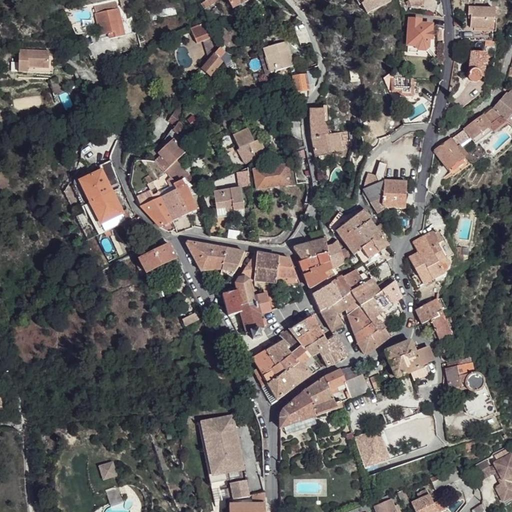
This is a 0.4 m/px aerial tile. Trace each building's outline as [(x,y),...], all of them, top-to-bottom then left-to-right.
[(227,0),(233,8),(235,8),(240,5),(241,5),(246,2),(249,0),(227,0)] [(362,0),(364,3),(361,4),(367,15),(391,2),(389,0),(362,0)] [(116,3),(94,9),(95,14),(118,9),(116,3)] [(150,8),(145,9),(145,10),(143,10),(145,17),(148,20),(150,19),(150,21),(158,20),(158,18),(177,14),(175,7),(151,11),(150,8)] [(99,29),(101,36),(109,34),(114,33),(115,38),(124,35),(118,9),(95,14),(98,26),(99,29)] [(489,32),(490,11),(465,11),(465,18),(467,18),(467,31),(489,32)] [(410,21),(408,46),(416,46),(419,50),(425,50),(428,47),(428,45),(430,46),(431,33),(431,26),(420,25),(420,22),(410,21)] [(306,34),(302,23),(293,27),(297,37),(306,34)] [(211,37),(208,28),(207,29),(201,31),(193,35),(197,43),(204,40),(211,37)] [(214,54),(216,52),(211,37),(204,40),(210,60),(214,54)] [(262,49),(265,58),(269,57),(274,72),(293,66),(285,42),(262,49)] [(408,46),(407,53),(418,54),(418,53),(426,53),(427,52),(425,50),(419,50),(416,46),(408,46)] [(214,54),(220,59),(225,52),(220,48),(216,52),(214,54)] [(51,50),(21,49),(20,72),(30,72),(30,67),(51,68),(51,65),(51,50)] [(202,69),(210,76),(219,66),(218,66),(222,61),(220,59),(214,54),(210,60),(202,69)] [(477,84),(479,81),(480,67),(483,67),(484,56),(466,55),(465,79),(465,81),(467,84),(470,86),(473,86),(477,84)] [(265,58),(270,73),(274,72),(269,57),(265,58)] [(313,71),(307,72),(309,84),(316,83),(313,71)] [(293,76),(295,92),(296,92),(309,90),(306,74),(293,76)] [(403,79),(391,79),(392,93),(399,93),(399,96),(413,97),(414,79),(410,79),(403,79)] [(233,86),(228,89),(228,90),(229,92),(235,104),(236,104),(238,109),(243,107),(234,88),(233,86)] [(501,118),(505,121),(511,112),(511,100),(506,95),(492,109),(492,110),(501,118)] [(311,122),(312,142),(315,157),(342,152),(341,144),(339,133),(329,134),(325,121),(324,109),(319,109),(317,109),(311,109),(311,122)] [(483,116),(490,126),(501,118),(492,110),(492,109),(483,116)] [(168,120),(174,125),(182,115),(175,111),(168,120)] [(232,114),(221,120),(226,131),(238,125),(232,114)] [(468,136),(471,139),(474,137),(490,126),(483,116),(464,130),(468,136)] [(501,118),(490,126),(493,130),(505,121),(501,118)] [(248,129),(233,136),(239,149),(237,150),(245,165),(256,159),(257,161),(268,156),(260,140),(254,142),(248,129)] [(452,139),(456,145),(468,136),(464,130),(452,139)] [(339,133),(341,144),(346,143),(351,142),(349,131),(339,133)] [(159,154),(161,156),(154,162),(168,176),(176,183),(182,181),(185,179),(189,175),(177,161),(185,153),(173,140),(159,154)] [(434,152),(447,170),(448,170),(463,159),(463,158),(450,140),(434,152)] [(293,154),(293,159),(306,157),(305,150),(293,154)] [(81,152),(75,152),(74,158),(72,162),(76,164),(85,170),(93,166),(80,158),(81,152)] [(275,160),(276,167),(286,165),(285,158),(275,160)] [(448,170),(453,177),(468,166),(467,163),(466,163),(463,159),(448,170)] [(380,163),(375,176),(378,177),(378,178),(382,177),(386,165),(380,163)] [(254,170),(257,190),(291,185),(288,165),(286,165),(276,167),(254,170)] [(101,173),(80,183),(100,223),(121,213),(126,222),(129,221),(130,221),(125,209),(120,211),(101,173)] [(368,174),(363,190),(385,182),(382,177),(378,178),(378,177),(375,176),(368,174)] [(161,198),(176,190),(174,185),(176,183),(168,176),(165,180),(170,188),(159,193),(161,198)] [(158,180),(147,186),(150,191),(161,185),(158,180)] [(174,185),(176,190),(185,186),(182,181),(176,183),(174,185)] [(363,190),(370,202),(383,196),(385,182),(363,190)] [(383,196),(382,205),(384,207),(385,208),(405,209),(406,183),(385,182),(383,196)] [(160,228),(196,211),(185,186),(176,190),(161,198),(141,208),(160,228)] [(240,188),(215,192),(218,209),(233,207),(234,212),(244,210),(244,209),(240,188)] [(370,202),(378,214),(384,210),(385,210),(383,208),(384,207),(382,205),(383,196),(370,202)] [(200,198),(194,199),(197,211),(203,210),(200,198)] [(218,209),(216,210),(217,216),(234,213),(234,217),(245,215),(244,214),(250,213),(249,209),(244,209),(244,210),(234,212),(233,207),(218,209)] [(345,217),(349,222),(359,214),(356,211),(345,217)] [(349,222),(356,232),(370,222),(366,216),(362,212),(359,214),(349,222)] [(138,241),(150,228),(140,217),(137,218),(129,221),(126,222),(121,224),(138,241)] [(183,219),(188,230),(194,227),(189,217),(183,219)] [(342,222),(336,218),(328,228),(333,234),(336,232),(345,225),(342,222)] [(339,236),(344,243),(357,233),(356,232),(349,222),(345,225),(336,232),(339,236)] [(357,233),(361,239),(375,229),(370,222),(356,232),(357,233)] [(375,229),(381,237),(387,233),(382,226),(380,225),(379,225),(375,229)] [(238,230),(229,229),(228,237),(237,238),(238,230)] [(361,239),(366,246),(371,242),(377,250),(386,243),(381,237),(375,229),(361,239)] [(412,243),(418,254),(437,244),(438,245),(442,243),(436,231),(412,243)] [(348,249),(353,256),(356,254),(361,250),(361,249),(366,246),(361,239),(357,233),(344,243),(348,249)] [(309,244),(313,258),(328,254),(327,247),(328,247),(326,240),(312,243),(311,244),(309,244)] [(327,247),(328,254),(330,259),(330,261),(331,263),(333,269),(334,270),(344,263),(341,252),(338,243),(336,242),(332,246),(328,247),(327,247)] [(366,257),(368,260),(378,252),(377,250),(371,242),(366,246),(361,249),(361,250),(366,257)] [(212,259),(214,247),(188,243),(186,245),(193,259),(212,259)] [(303,260),(303,261),(313,258),(309,244),(294,249),(303,260)] [(416,272),(423,285),(445,275),(450,265),(445,259),(438,245),(437,244),(418,254),(409,258),(416,272)] [(141,265),(137,267),(141,275),(145,273),(146,275),(176,259),(169,245),(139,261),(141,265)] [(221,271),(226,249),(214,247),(212,259),(193,259),(201,272),(221,271)] [(221,271),(220,275),(232,277),(238,267),(240,264),(244,252),(226,249),(221,271)] [(341,252),(344,263),(350,258),(346,250),(341,252)] [(361,250),(356,254),(360,261),(366,257),(361,250)] [(255,255),(238,279),(244,278),(249,280),(249,282),(252,281),(252,282),(254,282),(257,254),(256,254),(255,255)] [(257,254),(254,282),(276,284),(277,273),(278,258),(257,254)] [(299,262),(304,276),(320,267),(331,263),(330,261),(330,259),(328,254),(313,258),(303,261),(303,260),(299,262)] [(350,258),(356,266),(362,263),(360,261),(356,254),(353,256),(350,258)] [(278,258),(277,273),(286,275),(297,277),(290,259),(278,258)] [(304,276),(310,289),(327,278),(325,274),(333,269),(331,263),(320,267),(304,276)] [(310,289),(312,296),(339,281),(334,270),(333,269),(325,274),(327,278),(310,289)] [(352,293),(356,299),(375,287),(370,280),(369,280),(364,273),(359,276),(355,270),(342,279),(352,293)] [(411,275),(417,288),(423,285),(416,272),(411,275)] [(276,284),(286,285),(300,285),(297,277),(286,275),(277,273),(276,284)] [(240,314),(246,335),(251,333),(250,332),(259,330),(259,331),(264,330),(263,327),(261,320),(260,315),(256,304),(255,304),(254,298),(249,282),(249,280),(244,278),(238,279),(235,284),(237,292),(242,307),(239,308),(241,313),(240,314)] [(312,296),(320,313),(327,308),(328,309),(332,307),(332,305),(352,293),(342,279),(339,281),(312,296)] [(153,285),(156,291),(165,287),(161,281),(153,285)] [(249,282),(254,298),(257,297),(257,295),(256,296),(252,282),(252,281),(249,282)] [(379,293),(380,294),(373,299),(382,313),(383,312),(395,303),(402,298),(395,282),(379,293)] [(357,301),(361,306),(373,299),(380,294),(379,293),(375,287),(356,299),(357,301)] [(222,295),(228,317),(240,314),(241,313),(239,308),(242,307),(237,292),(234,292),(224,295),(222,295)] [(332,307),(338,315),(345,310),(347,309),(347,308),(357,301),(356,299),(352,293),(332,305),(332,307)] [(254,298),(255,304),(256,304),(260,315),(271,312),(267,295),(257,297),(254,298)] [(366,315),(370,320),(375,318),(382,313),(373,299),(361,306),(366,315)] [(415,310),(421,324),(430,321),(430,320),(442,314),(435,300),(415,310)] [(349,322),(351,326),(356,322),(366,315),(361,306),(357,301),(347,308),(347,309),(345,310),(347,316),(349,322)] [(320,313),(332,333),(344,325),(341,320),(338,315),(332,307),(328,309),(327,308),(320,313)] [(181,319),(184,326),(191,322),(196,320),(193,313),(181,319)] [(430,321),(438,339),(444,336),(450,333),(442,314),(430,320),(430,321)] [(356,322),(361,331),(372,323),(370,320),(366,315),(356,322)] [(290,330),(298,340),(318,328),(318,327),(313,316),(290,330)] [(372,323),(375,328),(382,324),(380,322),(379,321),(377,321),(375,318),(370,320),(372,323)] [(351,326),(355,336),(361,331),(356,322),(351,326)] [(355,336),(358,345),(370,336),(378,331),(375,328),(372,323),(361,331),(355,336)] [(378,331),(379,333),(384,330),(385,329),(382,324),(375,328),(378,331)] [(303,347),(305,350),(324,338),(322,335),(318,328),(298,340),(303,347)] [(251,333),(253,340),(261,338),(259,331),(259,330),(250,332),(251,333)] [(280,338),(283,341),(284,341),(290,346),(286,350),(291,356),(303,347),(298,340),(290,330),(279,336),(280,338)] [(370,336),(376,348),(389,338),(384,330),(379,333),(378,331),(370,336)] [(326,347),(335,362),(346,356),(335,336),(327,342),(325,344),(326,347)] [(358,345),(363,355),(373,350),(376,348),(370,336),(358,345)] [(438,339),(440,345),(446,342),(446,340),(444,336),(438,339)] [(305,350),(311,358),(319,353),(319,352),(326,347),(325,344),(327,342),(324,338),(305,350)] [(267,352),(276,367),(281,363),(291,356),(286,350),(290,346),(284,341),(283,341),(271,349),(267,352)] [(428,348),(419,351),(417,346),(412,348),(410,341),(385,352),(390,363),(395,377),(395,379),(414,372),(424,367),(427,366),(426,363),(433,360),(428,348)] [(482,343),(483,354),(490,353),(489,342),(482,343)] [(281,363),(297,385),(311,375),(303,365),(311,358),(305,350),(303,347),(291,356),(281,363)] [(327,367),(335,362),(326,347),(319,352),(319,353),(326,366),(327,367)] [(272,369),(276,367),(267,352),(252,360),(258,369),(262,375),(272,369)] [(303,365),(311,375),(320,369),(311,358),(303,365)] [(446,364),(447,369),(467,365),(471,384),(464,386),(465,390),(466,391),(468,393),(472,395),(476,394),(480,392),(483,389),(484,384),(483,380),(478,375),(477,375),(473,375),(472,369),(471,364),(470,365),(469,359),(464,361),(448,363),(446,364)] [(272,369),(278,378),(267,385),(277,402),(279,401),(279,400),(297,385),(281,363),(276,367),(272,369)] [(390,363),(386,365),(391,379),(394,377),(395,377),(390,363)] [(445,370),(449,389),(464,386),(471,384),(467,365),(447,369),(445,370)] [(340,370),(345,383),(358,377),(354,367),(340,370)] [(424,367),(414,372),(417,380),(427,377),(424,367)] [(254,371),(263,387),(267,385),(262,375),(258,369),(254,371)] [(262,375),(267,385),(278,378),(272,369),(262,375)] [(324,378),(329,390),(330,390),(340,386),(345,384),(345,383),(340,370),(324,378)] [(348,392),(350,398),(368,391),(362,375),(358,377),(345,383),(345,384),(348,392)] [(379,375),(370,378),(372,382),(374,389),(383,386),(379,375)] [(391,379),(384,382),(386,388),(396,383),(394,377),(391,379)] [(306,391),(317,416),(337,409),(335,404),(330,390),(329,390),(324,378),(306,391)] [(271,405),(277,402),(267,385),(263,387),(262,388),(271,405)] [(383,386),(374,389),(377,395),(386,391),(383,386)] [(306,391),(283,411),(281,413),(280,416),(280,420),(280,423),(280,429),(284,428),(314,417),(317,416),(306,391)] [(495,414),(487,394),(462,404),(466,413),(475,409),(480,420),(495,414)] [(475,409),(466,413),(480,420),(475,409)] [(231,432),(230,429),(235,428),(233,416),(232,416),(201,422),(213,484),(230,480),(228,473),(228,469),(243,466),(241,453),(235,455),(234,447),(239,446),(236,431),(231,432)] [(284,428),(286,435),(316,425),(314,417),(284,428)] [(390,459),(379,427),(355,437),(366,468),(390,459)] [(466,444),(468,451),(479,447),(477,440),(466,444)] [(460,446),(462,453),(468,451),(466,444),(460,446)] [(499,480),(502,485),(511,480),(511,457),(511,455),(503,459),(504,461),(495,466),(501,478),(499,480)] [(471,467),(475,482),(479,482),(490,476),(489,467),(486,460),(471,467)] [(113,462),(98,466),(103,481),(118,476),(113,462)] [(447,472),(450,478),(452,483),(467,476),(462,465),(447,472)] [(431,478),(433,485),(450,478),(447,472),(431,478)] [(433,485),(435,490),(436,490),(452,483),(450,478),(433,485)] [(231,488),(233,499),(249,496),(246,480),(230,484),(231,488)] [(435,490),(428,493),(433,504),(441,500),(436,490),(435,490)] [(410,504),(404,491),(397,495),(404,507),(410,504)] [(252,495),(252,504),(265,504),(265,492),(263,493),(252,495)] [(428,493),(410,501),(415,511),(442,511),(445,511),(441,500),(433,504),(428,493)] [(375,501),(372,502),(376,511),(395,511),(393,507),(390,500),(379,505),(377,500),(375,501)]
